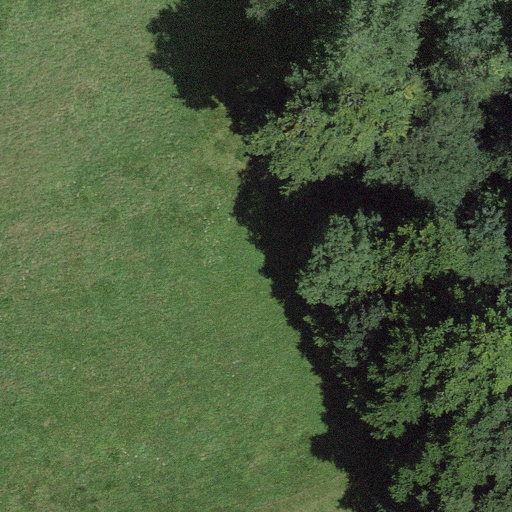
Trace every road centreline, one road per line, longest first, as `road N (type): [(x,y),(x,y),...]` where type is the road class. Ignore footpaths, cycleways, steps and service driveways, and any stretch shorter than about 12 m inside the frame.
road 1 (track): [(333,232),(407,113),(426,0)]
road 2 (track): [(426,481),(511,360)]
